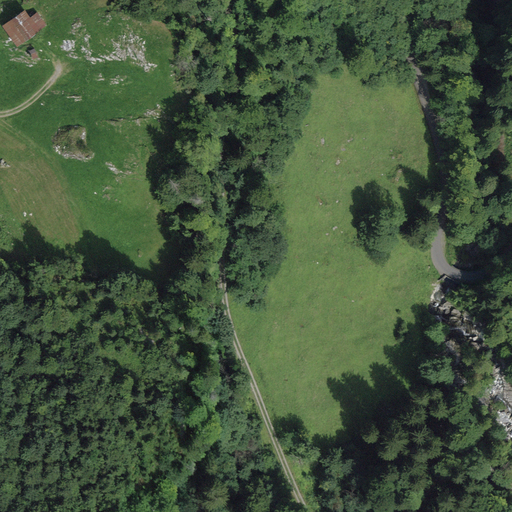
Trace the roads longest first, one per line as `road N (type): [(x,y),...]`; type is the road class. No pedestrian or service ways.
road 1 (track): [(308,511),(231,323),(220,255),(219,163),(237,36),(230,0)]
road 2 (unclassified): [(409,0),(411,54),(443,160),(439,261),(459,275),(479,276),(511,253)]
